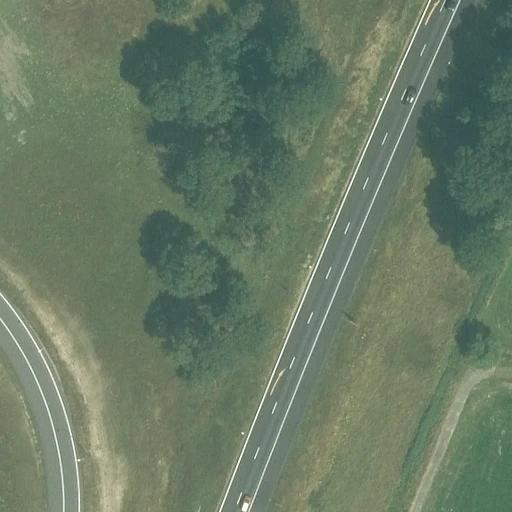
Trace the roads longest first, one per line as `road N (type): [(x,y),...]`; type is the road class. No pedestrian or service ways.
road 1 (motorway): [(233,511),(444,0)]
road 2 (motorway): [(0,307),(41,378),(67,452),(68,511)]
road 3 (track): [(511,373),(478,371),(468,382),(415,511)]
